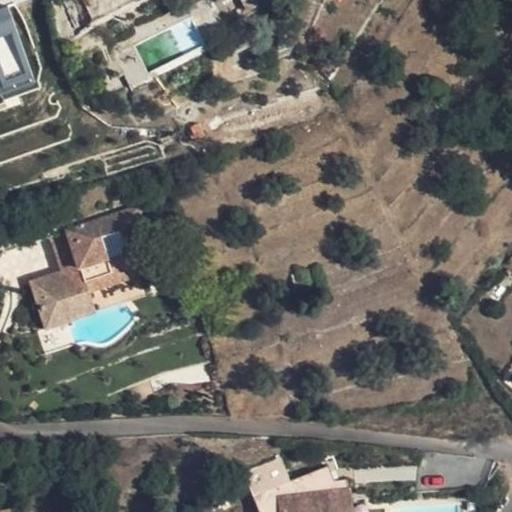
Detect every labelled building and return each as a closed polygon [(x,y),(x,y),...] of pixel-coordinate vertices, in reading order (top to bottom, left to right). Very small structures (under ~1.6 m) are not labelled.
[(268,3),(266,0),(245,0),(252,12),(268,3)] [(0,99),(36,89),(11,5),(0,8),(0,99)] [(139,207),(67,232),(79,266),(60,272),(30,282),(39,309),(90,292),(89,290),(138,275),(130,250),(151,243),(139,207)] [(0,239),(4,252),(49,238),(40,210),(0,222),(0,239)] [(67,232),(49,238),(60,272),(79,266),(67,232)] [(67,321),(96,311),(90,292),(39,309),(45,328),(67,321)] [(45,352),(74,343),(67,321),(45,328),(38,331),(45,352)] [(327,474),(249,499),(253,511),(345,511),(344,488),(332,489),(327,474)]
